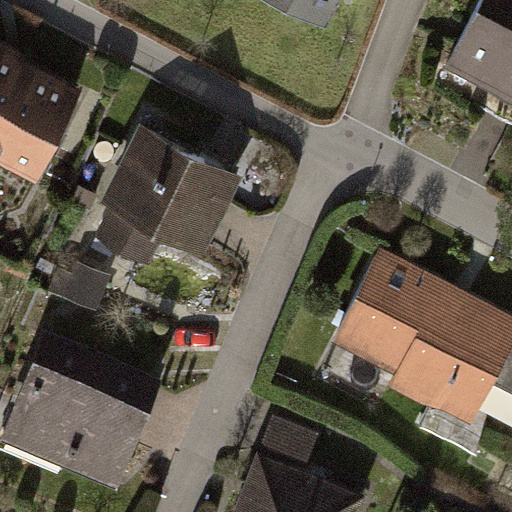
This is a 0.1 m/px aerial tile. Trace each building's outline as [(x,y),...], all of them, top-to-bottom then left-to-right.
[(336,0),(308,0),(331,11),(336,0)] [(511,0),(480,0),(446,66),(511,101),(511,0)] [(11,46),(0,41),(0,149),(37,167),(79,80),(11,46)] [(246,182),(143,129),(102,209),(205,262),(246,182)] [(511,310),(377,241),(329,333),(390,365),(383,377),(468,421),(491,377),(511,335),(511,310)] [(161,369),(47,321),(1,429),(115,477),(161,369)] [(511,335),(491,377),(511,386),(511,335)] [(366,511),(368,508),(257,462),(236,511),(366,511)]
